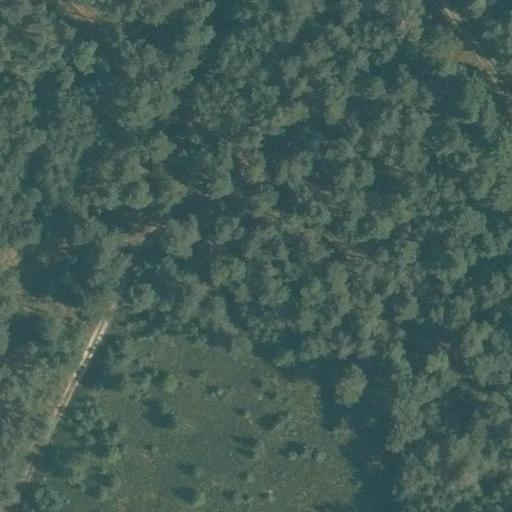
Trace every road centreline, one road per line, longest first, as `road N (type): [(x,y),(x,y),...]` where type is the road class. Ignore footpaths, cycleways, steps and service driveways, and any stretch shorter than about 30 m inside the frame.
road 1 (track): [(511,411),(197,127),(0,510)]
road 2 (track): [(511,99),(441,0)]
